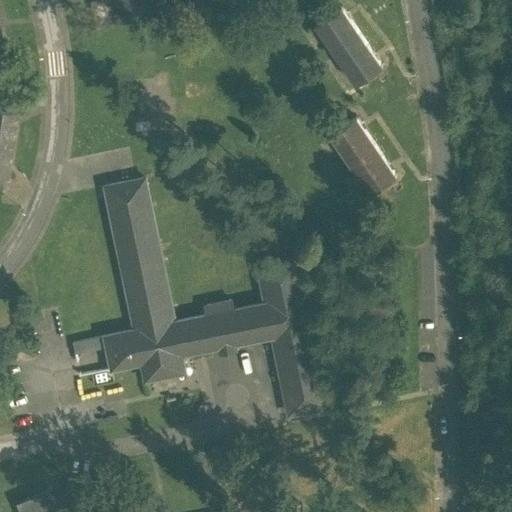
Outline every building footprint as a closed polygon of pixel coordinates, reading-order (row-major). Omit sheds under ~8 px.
[(153,0),(103,0),(105,19),(139,18),(138,1),(153,0)] [(342,1),(314,20),(356,81),(384,62),(342,1)] [(0,174),(5,175),(18,107),(0,103),(0,174)] [(329,130),(363,183),(392,164),(358,111),(329,130)] [(297,257),(257,266),(265,302),(233,309),(231,300),(203,306),(205,315),(173,321),(143,178),(105,186),(135,329),(104,336),(111,369),(141,362),(145,379),(184,371),(180,354),(272,335),(288,413),(328,405),(297,257)] [(17,501),(21,511),(43,511),(58,506),(49,486),(17,501)]
